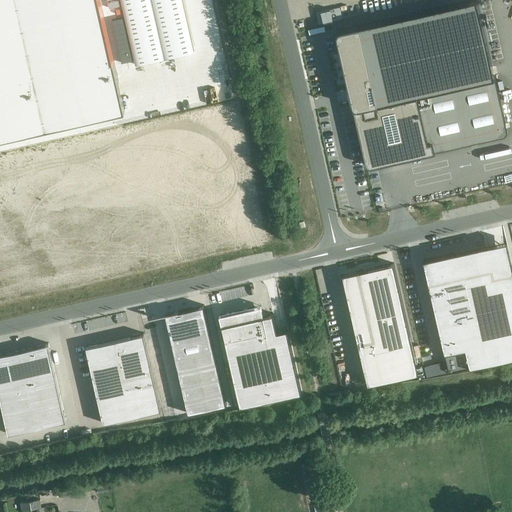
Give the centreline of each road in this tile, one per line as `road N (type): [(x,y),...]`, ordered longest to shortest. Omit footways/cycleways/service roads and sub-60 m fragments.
road 1 (unclassified): [(0,328),(336,252)]
road 2 (unclassified): [(277,0),(336,252)]
road 3 (unclassified): [(336,252),(511,211)]
